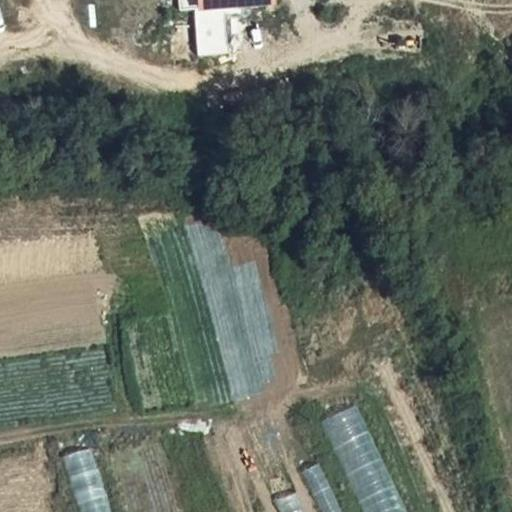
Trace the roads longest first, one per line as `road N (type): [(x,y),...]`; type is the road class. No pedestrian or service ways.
road 1 (track): [(299,7),(297,52),(247,76),(183,85),(112,61),(51,22),(42,0)]
road 2 (track): [(0,439),(206,414),(218,425),(249,511)]
